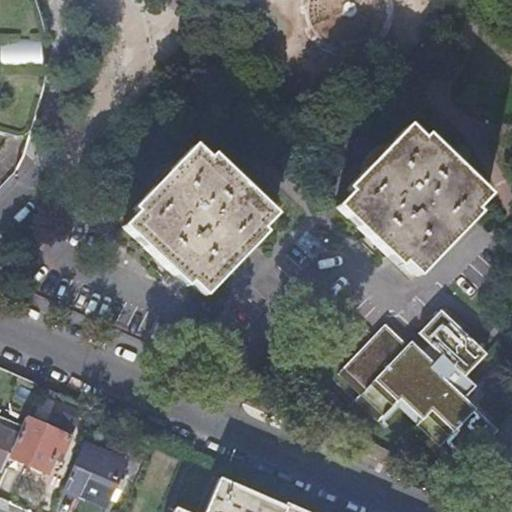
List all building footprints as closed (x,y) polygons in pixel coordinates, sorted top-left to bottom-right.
[(0,0),(0,134),(16,139),(31,133),(47,79),(48,66),(42,66),(42,56),(42,44),(48,43),(33,0),(0,0)] [(398,266),(402,261),(417,275),(475,213),(472,209),(486,194),(426,136),(421,141),(407,127),(369,167),(348,190),(351,193),(338,207),(398,266)] [(189,282),(204,295),(253,245),(263,235),(258,231),(273,215),(212,156),(208,160),(194,147),(178,164),(156,186),(134,209),(138,213),(125,226),(185,286),(189,282)] [(448,470),(490,428),(459,397),(471,385),(460,375),(482,354),(437,309),(415,331),(437,352),(430,359),(407,338),(402,342),(382,322),(336,368),(356,388),(350,395),(372,416),(389,400),(410,422),(405,427),(448,470)] [(0,428),(18,436),(22,427),(0,417),(0,428)] [(70,438),(25,418),(22,427),(18,436),(8,457),(47,474),(54,459),(61,463),(65,454),(64,453),(70,438)] [(0,471),(2,473),(8,457),(18,436),(0,428),(0,471)] [(129,465),(83,445),(63,492),(82,500),(84,497),(110,509),(129,465)] [(289,511),(219,481),(205,511),(177,511),(174,511),(173,511),(289,511)]
